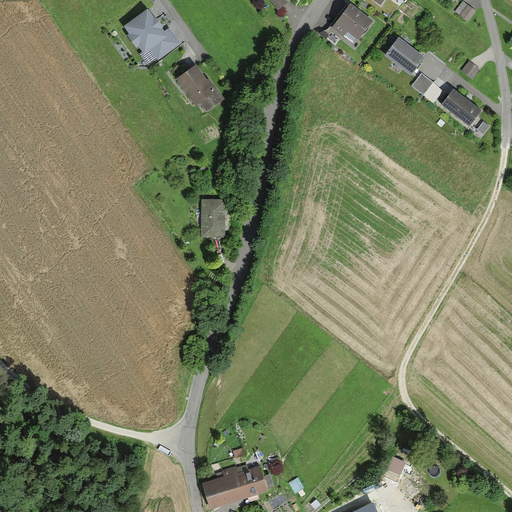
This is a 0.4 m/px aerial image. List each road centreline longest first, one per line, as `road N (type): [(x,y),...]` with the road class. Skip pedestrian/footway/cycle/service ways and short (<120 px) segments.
road 1 (residential): [(197,511),(189,465),(197,387),(249,236),(281,73),(322,0)]
road 2 (track): [(511,496),(409,407),(402,388),(407,357),(495,196),(505,147)]
road 3 (track): [(0,364),(60,412),(189,446)]
road 4 (residential): [(485,0),(507,112),(505,147)]
